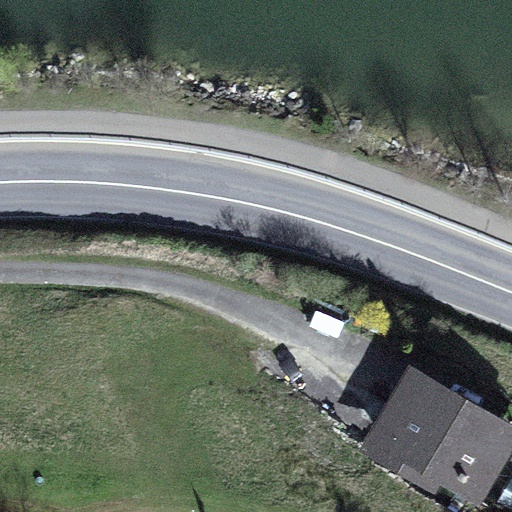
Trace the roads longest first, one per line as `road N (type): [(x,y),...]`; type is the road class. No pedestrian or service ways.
road 1 (primary): [(0,184),(122,185),(266,208),(511,293)]
road 2 (track): [(0,272),(110,275),(188,288),(377,367)]
road 3 (track): [(0,506),(234,511)]
